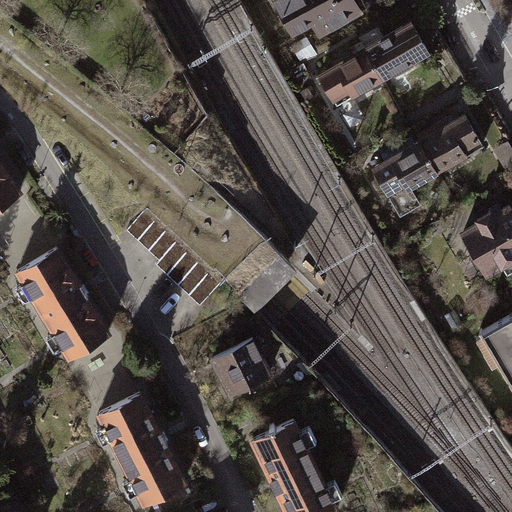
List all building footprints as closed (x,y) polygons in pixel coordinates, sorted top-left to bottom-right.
[(347,0),(266,0),(288,43),(353,10),(347,0)] [(414,20),(316,74),(336,109),(434,56),(414,20)] [(463,112),(366,166),(386,202),(483,148),(463,112)] [(0,204),(20,191),(0,161),(0,204)] [(511,218),(506,207),(448,237),(474,287),(511,266),(511,218)] [(70,355),(109,332),(57,247),(19,270),(70,355)] [(511,315),(477,336),(511,397),(511,315)] [(231,392),(270,372),(253,337),(214,357),(231,392)] [(145,501),(185,481),(140,391),(100,412),(145,501)] [(309,424),(299,429),(294,418),(276,427),(274,423),(270,425),(272,429),(254,438),(273,477),(272,478),(289,511),(329,511),(337,508),(332,497),(342,492),(335,478),(325,483),(307,444),(316,439),(309,424)]
